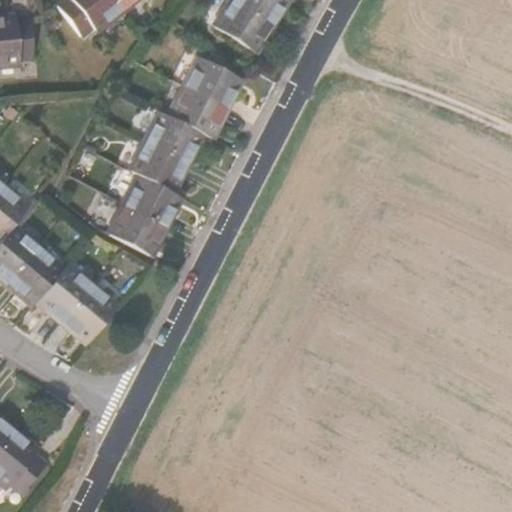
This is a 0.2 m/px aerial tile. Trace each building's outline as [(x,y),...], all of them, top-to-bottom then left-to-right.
[(95,28),(118,7),(111,0),(61,0),(56,6),(81,34),(91,25),(95,28)] [(264,35),(280,10),(270,3),(264,0),(227,0),(222,9),(264,35)] [(245,64),(264,35),(222,9),(204,37),(245,64)] [(6,66),(22,65),(20,23),(5,24),(5,21),(0,21),(0,70),(7,70),(6,66)] [(182,87),(222,110),(237,81),(197,59),(182,87)] [(198,132),(208,136),(222,110),(182,87),(167,115),(198,132)] [(144,140),(183,161),(198,132),(167,115),(159,111),(144,140)] [(136,176),(166,193),(183,161),(144,140),(127,172),(136,176)] [(121,205),(161,227),(176,198),(166,193),(136,176),(121,205)] [(0,241),(7,233),(22,214),(0,194),(0,241)] [(146,257),(161,227),(121,205),(104,237),(146,257)] [(365,231),(370,233),(374,223),(370,221),(365,219),(360,228),(365,231)] [(0,286),(4,290),(32,254),(7,233),(0,241),(0,286)] [(33,306),(58,276),(32,254),(4,290),(29,311),(33,306)] [(33,306),(56,326),(85,290),(62,272),(58,276),(33,306)] [(82,348),(112,313),(85,290),(56,326),(82,348)] [(28,456),(32,451),(7,431),(0,440),(0,486),(3,489),(7,484),(17,493),(39,465),(28,456)]
